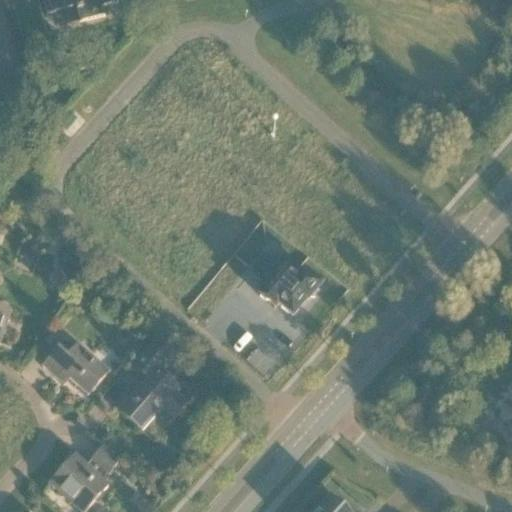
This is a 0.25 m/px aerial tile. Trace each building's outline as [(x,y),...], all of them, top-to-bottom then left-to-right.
[(42,0),(47,16),(65,12),(69,27),(104,18),(102,8),(118,4),(116,0),(42,0)] [(77,122),(72,117),(63,127),(68,132),(77,122)] [(26,247),(24,253),(27,258),(32,260),(37,258),(39,253),(38,247),(32,245),(26,247)] [(267,255),(252,273),(268,286),(258,298),(274,311),(278,307),(292,319),(306,303),(307,304),(310,300),(314,300),(318,295),(317,292),(320,288),(303,274),(302,276),(298,272),(294,277),(267,255)] [(52,279),(61,292),(72,285),(64,272),(52,279)] [(0,340),(9,312),(0,309),(0,340)] [(75,352),(66,344),(43,370),(64,389),(69,382),(88,399),(110,374),(79,347),(75,352)] [(169,367),(149,349),(132,368),(150,384),(133,402),(131,400),(118,413),(142,434),(162,412),(174,422),(189,406),(178,395),(181,392),(162,375),(169,367)] [(119,465),(102,450),(92,462),(95,465),(89,471),(75,458),(50,486),(78,511),(87,511),(109,488),(102,482),(107,476),(108,477),(119,465)] [(345,511),(330,498),(317,511),(345,511)]
